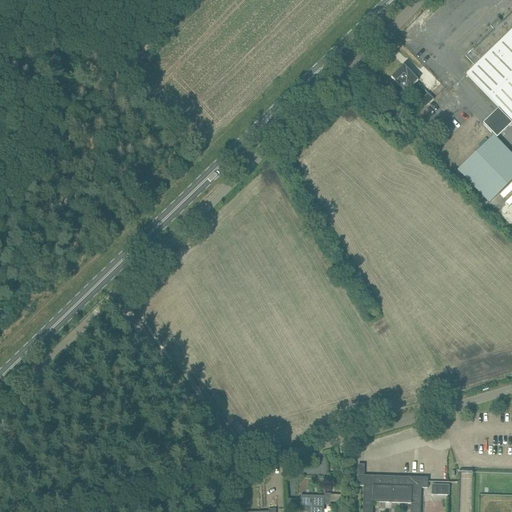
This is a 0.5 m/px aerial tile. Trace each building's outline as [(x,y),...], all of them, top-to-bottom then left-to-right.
[(511,14),(468,57),(476,65),(466,74),(511,121),(511,14)] [(391,78),(398,85),(406,93),(418,81),(403,66),(391,78)] [(425,108),(434,99),(428,93),(419,102),(425,108)] [(483,124),(493,135),(497,138),(511,123),(498,109),(483,124)] [(427,127),(420,134),(423,137),(418,143),(422,146),(427,141),(434,133),(427,127)] [(511,180),(511,155),(493,136),(457,172),(488,204),(511,180)] [(387,477),(373,477),(373,478),(364,478),(364,476),(357,476),(357,482),(357,486),(363,486),(362,511),(420,511),(421,488),(428,489),(428,478),(421,478),(421,480),(412,480),(412,478),(398,477),(393,477),(387,477)] [(449,485),(432,485),(432,495),(449,496),(449,485)] [(330,505),(331,494),(324,494),(324,496),(301,496),(300,511),(309,511),(308,511),(323,511),(324,505),(330,505)]
